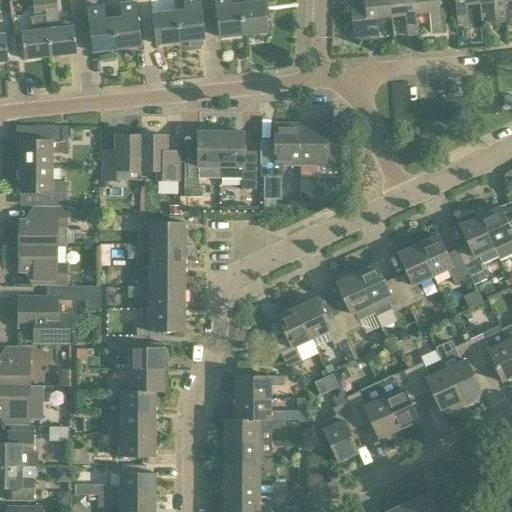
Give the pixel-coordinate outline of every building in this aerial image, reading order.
[(30,15),(32,32),(20,34),(23,60),(24,59),(50,56),(48,30),(46,17),(44,0),(31,0),(34,14),(30,15)] [(152,2),(153,14),(152,14),(155,45),(179,43),(176,12),(167,13),(165,0),(152,2)] [(182,0),(184,11),(176,12),(179,43),(203,40),(198,0),(182,0)] [(214,0),(215,7),(219,38),(243,35),(238,0),(214,0)] [(267,32),(263,2),(263,0),(238,0),(243,35),(267,32)] [(376,14),(389,13),(388,0),(349,0),(353,41),(378,38),(376,14)] [(388,0),(389,13),(404,11),(406,35),(417,34),(415,10),(413,0),(388,0)] [(438,0),(413,0),(415,10),(428,9),(430,33),(441,32),(438,0)] [(465,1),(473,0),(453,0),(456,26),(468,25),(465,1)] [(506,21),(503,0),(492,0),(495,22),(506,21)] [(118,3),(120,19),(112,19),(116,50),(140,47),(135,1),(118,3)] [(92,53),(116,50),(112,19),(104,20),(102,7),(87,8),(92,53)] [(209,49),(220,47),(215,22),(204,24),(209,49)] [(75,53),(76,53),(73,27),(48,30),(50,56),(51,58),(55,57),(55,55),(75,53)] [(451,137),(449,118),(412,122),(414,141),(451,137)] [(283,165),(300,165),(300,124),(274,124),(274,165),(260,165),(260,178),(283,178),(283,165)] [(340,178),(340,138),(326,138),(326,124),(300,124),(300,165),(317,165),(317,178),(340,178)] [(35,126),(35,141),(20,140),(20,166),(51,167),(51,153),(68,153),(68,127),(61,126),(35,126)] [(202,198),(202,185),(198,185),(199,179),(219,179),(219,167),(220,132),(198,132),(198,154),(184,154),(184,198),(202,198)] [(256,152),(242,152),(242,132),(220,132),(219,167),(219,179),(241,179),(241,190),(256,190),(256,152)] [(140,171),(140,136),(115,136),(114,152),(101,152),(101,181),(126,181),(126,171),(140,171)] [(140,171),(156,171),(156,182),(180,182),(180,151),(166,151),(166,136),(140,136),(140,171)] [(66,183),(51,182),(51,167),(20,166),(20,192),(20,206),(66,207),(66,183)] [(511,247),(511,228),(509,230),(499,207),(479,216),(494,248),(509,241),(511,247)] [(67,209),(56,209),(32,209),(32,221),(19,221),(19,247),(55,247),(65,247),(67,247),(67,209)] [(484,270),(482,265),(498,258),(494,248),(479,216),(458,226),(469,249),(458,254),(469,277),(470,277),(474,285),(486,280),(482,271),(484,270)] [(137,236),(137,245),(184,245),(184,223),(149,222),(149,236),(137,236)] [(454,284),(469,277),(458,254),(448,259),(437,236),(417,245),(432,277),(447,270),(454,284)] [(99,245),(99,266),(109,266),(109,245),(99,245)] [(149,254),(149,266),(184,267),(184,245),(137,245),(137,254),(149,254)] [(406,274),(395,279),(407,306),(423,299),(416,284),(432,277),(417,245),(397,254),(406,274)] [(47,284),(47,286),(67,286),(67,264),(65,264),(65,247),(55,247),(19,247),(19,272),(32,272),(32,284),(47,284)] [(395,279),(384,284),(375,264),(355,273),(373,313),(374,313),(375,316),(391,309),(392,313),(407,306),(395,279)] [(149,266),(149,280),(138,280),(138,288),(184,288),(184,267),(149,266)] [(332,306),(334,312),(346,334),(361,326),(358,320),(373,313),(355,273),(335,283),(343,301),(332,306)] [(57,313),(57,301),(86,301),(85,312),(100,312),(100,286),(67,286),(47,286),(46,298),(19,298),(19,327),(32,327),(32,345),(69,345),(69,314),(57,313)] [(149,298),(149,310),(184,310),(184,288),(138,288),(138,298),(149,298)] [(311,339),(327,332),(333,346),(348,339),(346,334),(334,312),(324,316),(316,298),(296,307),(311,339)] [(301,361),(295,347),(311,339),(296,307),(276,317),(285,337),(275,342),(287,368),(301,361)] [(149,310),(149,323),(136,323),(136,337),(150,337),(150,332),(184,332),(184,310),(149,310)] [(511,324),(501,330),(511,353),(511,324)] [(499,327),(469,341),(480,364),(490,359),(501,382),(511,376),(511,353),(501,330),(499,327)] [(469,341),(459,345),(454,347),(453,345),(436,352),(439,361),(461,408),(477,401),(478,397),(476,393),(479,392),(469,369),(480,364),(469,341)] [(116,358),(128,358),(128,370),(163,370),(163,348),(129,348),(129,343),(116,343),(116,358)] [(0,360),(0,385),(28,386),(28,349),(5,349),(5,361),(0,360)] [(439,411),(442,409),(444,413),(448,414),(461,408),(439,361),(425,367),(422,363),(407,370),(420,397),(431,392),(439,411)] [(115,392),(154,392),(163,392),(163,370),(128,370),(128,383),(115,383),(115,392)] [(409,402),(420,397),(407,370),(392,376),(398,391),(383,398),(397,430),(418,420),(409,402)] [(316,381),(321,391),(338,383),(333,373),(316,381)] [(282,377),(270,377),(270,376),(234,376),(234,398),(270,399),(270,386),(282,386),(282,377)] [(27,424),(28,386),(0,385),(0,411),(4,411),(4,424),(27,424)] [(383,398),(367,405),(360,391),(345,398),(347,401),(358,425),(369,420),(377,439),(397,430),(383,398)] [(107,402),(119,402),(119,414),(154,414),(154,392),(115,392),(107,392),(107,402)] [(270,412),(270,399),(234,398),(234,420),(282,419),(282,412),(270,412)] [(319,423),(323,430),(322,430),(337,462),(357,453),(349,434),(360,429),(358,425),(347,401),(332,409),(336,415),(319,423)] [(119,414),(103,414),(103,427),(108,427),(108,435),(154,435),(154,414),(119,414)] [(282,421),(282,419),(234,420),(223,420),(223,442),(271,442),(271,430),(279,430),(279,421),(282,421)] [(49,438),(69,439),(69,426),(50,425),(49,438)] [(0,465),(21,465),(21,454),(34,454),(34,433),(6,432),(6,444),(0,444),(0,465)] [(108,445),(119,445),(119,457),(154,457),(154,435),(108,435),(108,445)] [(271,464),(271,442),(223,442),(223,464),(271,464)] [(258,485),(259,473),(271,473),(271,464),(223,464),(223,485),(258,485)] [(37,465),(21,465),(0,465),(0,488),(7,488),(7,501),(33,501),(33,481),(36,481),(37,477),(38,476),(38,470),(37,470),(37,465)] [(96,495),(154,496),(154,473),(119,473),(119,486),(98,486),(95,489),(95,495),(96,495)] [(271,498),(258,498),(258,485),(223,485),(223,506),(271,507),(271,498)] [(453,511),(449,502),(434,508),(428,494),(404,505),(407,511),(453,511)] [(119,506),(118,511),(153,511),(154,496),(96,495),(96,506),(119,506)]
